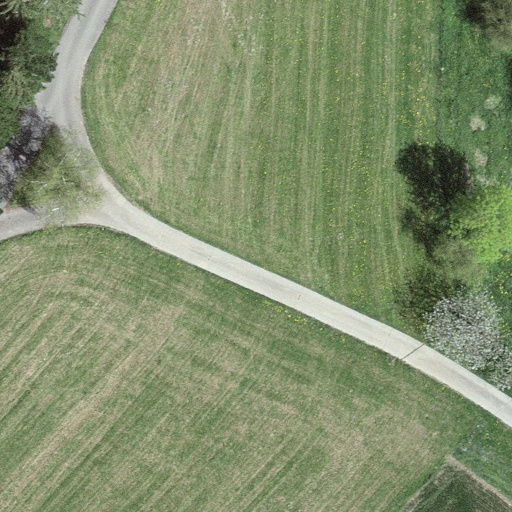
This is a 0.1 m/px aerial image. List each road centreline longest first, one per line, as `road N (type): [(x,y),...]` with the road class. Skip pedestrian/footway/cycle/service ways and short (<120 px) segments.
road 1 (track): [(72,76),(92,192),(160,247),(511,416)]
road 2 (unclassified): [(113,0),(0,203)]
road 3 (track): [(160,247),(50,239),(0,248)]
